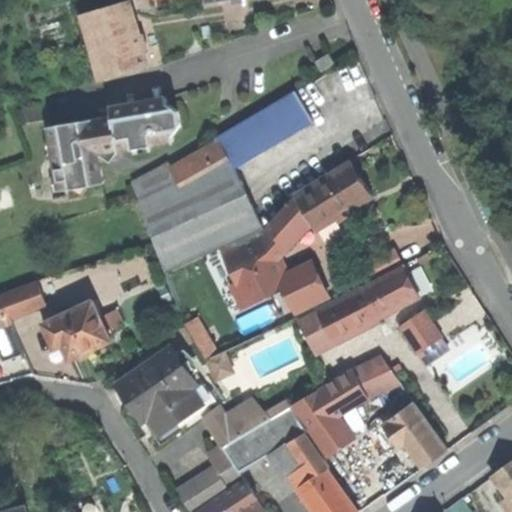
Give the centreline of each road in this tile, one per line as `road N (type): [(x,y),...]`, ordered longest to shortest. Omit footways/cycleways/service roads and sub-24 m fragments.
road 1 (residential): [(511,321),(452,221),(353,0)]
road 2 (unknown): [(364,24),(113,89)]
road 3 (residential): [(163,511),(106,408),(33,381),(11,386)]
road 4 (residential): [(403,511),(511,436)]
